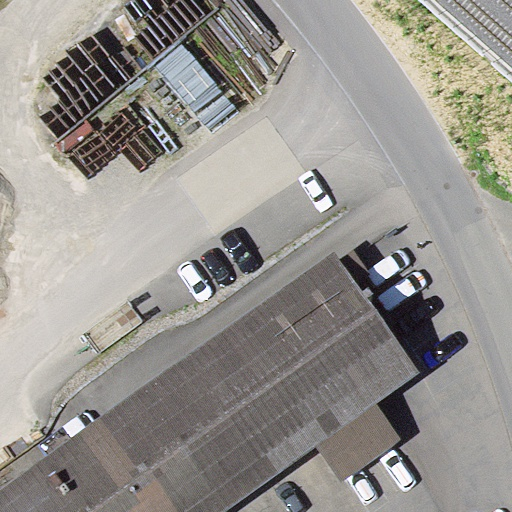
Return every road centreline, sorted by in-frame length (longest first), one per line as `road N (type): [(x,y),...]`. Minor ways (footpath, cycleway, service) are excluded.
road 1 (unclassified): [(310,0),(463,234)]
road 2 (unclassified): [(463,234),(511,366)]
road 3 (unknown): [(511,440),(397,511)]
